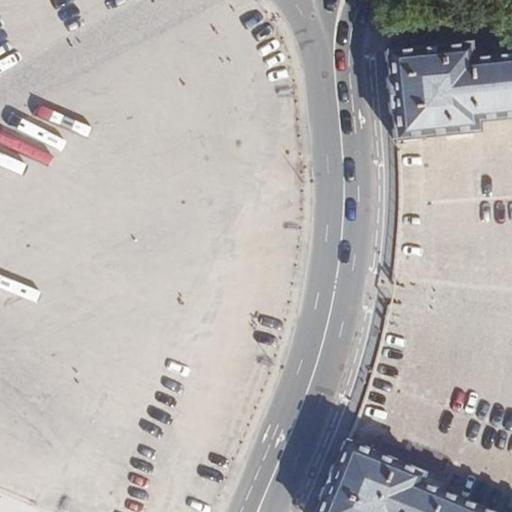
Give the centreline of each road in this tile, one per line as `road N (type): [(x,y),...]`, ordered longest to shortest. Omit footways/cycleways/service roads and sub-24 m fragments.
road 1 (primary): [(260,511),(338,285),(334,67)]
road 2 (unknown): [(457,244),(436,300),(428,376),(451,399),(511,414)]
road 3 (unknown): [(457,244),(463,176),(478,163),(511,156)]
